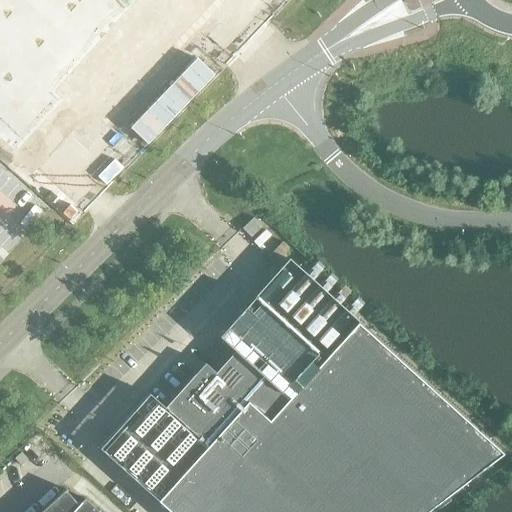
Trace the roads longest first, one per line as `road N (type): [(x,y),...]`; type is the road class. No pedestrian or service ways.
road 1 (unclassified): [(0,345),(227,125),(278,86)]
road 2 (unclassified): [(278,86),(370,194),(421,216),(511,224)]
road 3 (unclassified): [(326,49),(464,0)]
